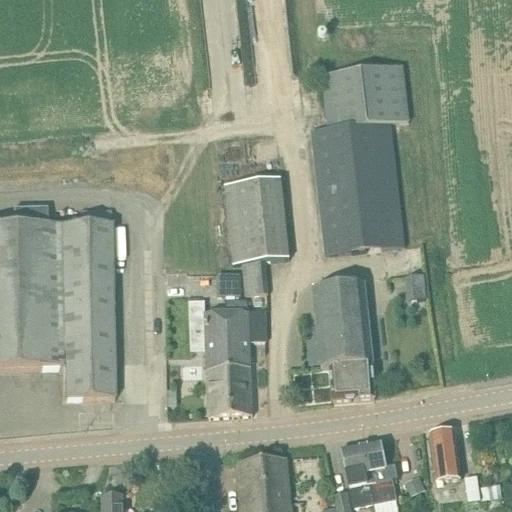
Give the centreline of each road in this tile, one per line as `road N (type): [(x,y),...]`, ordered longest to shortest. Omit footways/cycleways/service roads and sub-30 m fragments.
road 1 (tertiary): [(209,439),(511,395)]
road 2 (tertiary): [(0,459),(209,439)]
